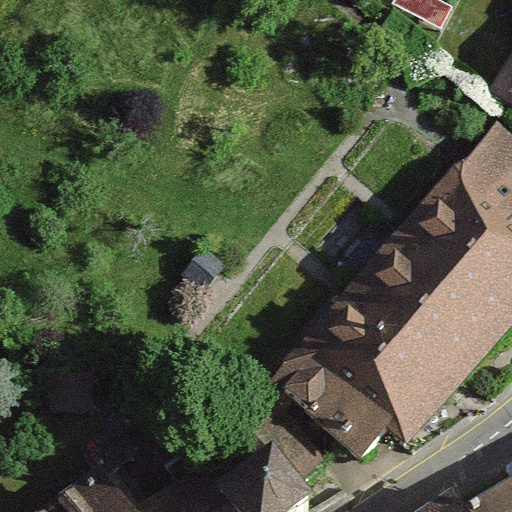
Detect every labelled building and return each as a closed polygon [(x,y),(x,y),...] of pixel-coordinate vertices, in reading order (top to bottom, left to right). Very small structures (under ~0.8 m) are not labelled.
[(511,55),(489,86),(511,101),(511,55)] [(298,387),(279,406),(339,464),(363,433),(386,450),(511,314),(511,141),(495,125),(426,183),(270,357),(298,387)] [(138,511),(306,511),(253,434),(138,511)] [(38,511),(121,511),(95,474),(38,511)] [(511,511),(511,474),(445,511),(511,511)]
